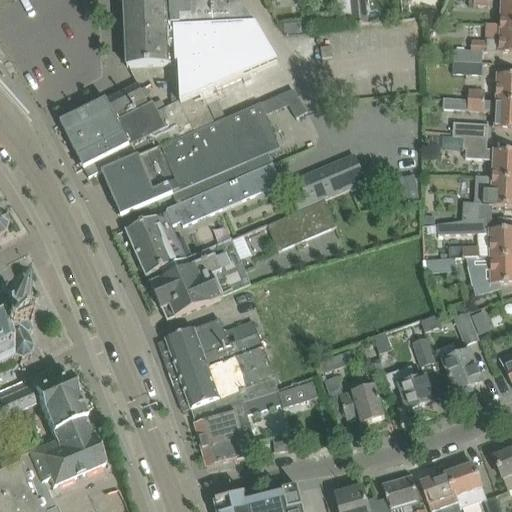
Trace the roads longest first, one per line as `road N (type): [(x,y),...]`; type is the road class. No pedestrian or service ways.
road 1 (secondary): [(171,493),(71,240),(0,125)]
road 2 (residential): [(171,493),(373,462),(511,411)]
road 3 (unknown): [(260,0),(340,135)]
